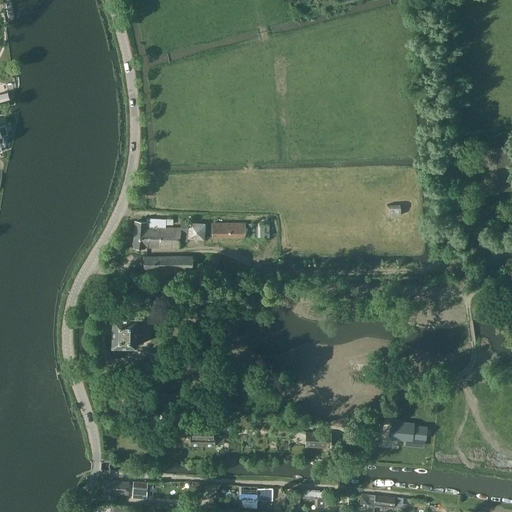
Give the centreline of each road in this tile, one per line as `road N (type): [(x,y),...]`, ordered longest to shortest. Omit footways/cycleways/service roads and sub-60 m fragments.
road 1 (tertiary): [(78,511),(95,476),(96,450),(67,324),(78,285),(120,210),(133,148),(129,56),(111,0)]
road 2 (track): [(105,276),(115,299),(181,302),(209,277),(430,278),(447,226),(463,212),(511,216)]
road 3 (track): [(89,267),(105,276),(135,252),(211,249),(205,217),(120,210)]
road 4 (track): [(385,411),(422,383),(461,375),(472,364),(469,320)]
